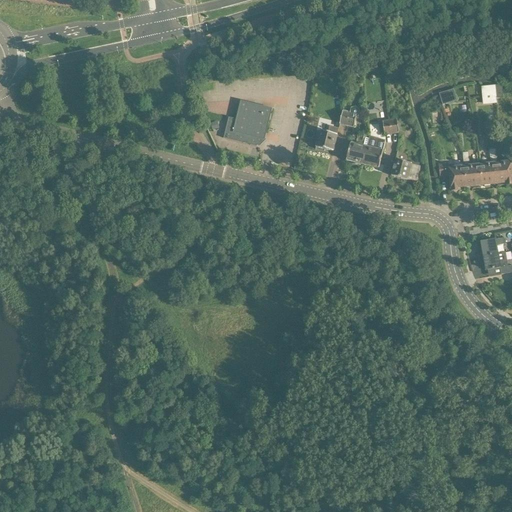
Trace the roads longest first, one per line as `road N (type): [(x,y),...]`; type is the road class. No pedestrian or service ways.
road 1 (tertiary): [(442,220),(32,128),(0,107)]
road 2 (tertiary): [(511,333),(463,294),(442,220)]
road 3 (secondary): [(12,75),(146,40)]
road 4 (secondary): [(144,19),(8,43)]
road 5 (secondary): [(162,37),(290,0)]
